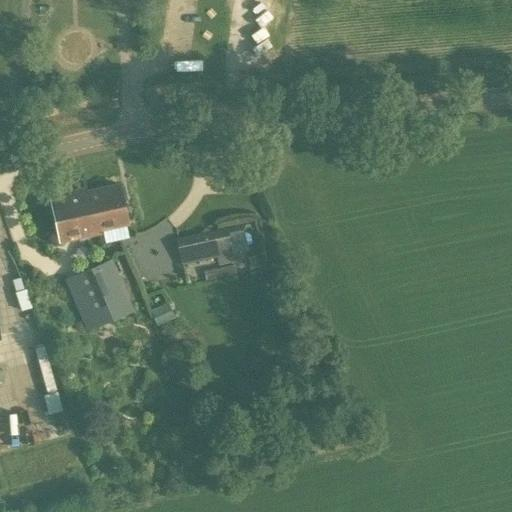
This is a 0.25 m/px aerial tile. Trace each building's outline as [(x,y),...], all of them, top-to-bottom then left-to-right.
[(98,233),(99,234),(101,234),(100,230),(128,224),(119,184),(86,192),(91,222),(96,221),(98,233)] [(91,222),(86,192),(51,199),(61,243),(99,234),(98,233),(96,221),(91,222)] [(176,238),(182,265),(233,254),(227,227),(176,238)] [(87,330),(133,310),(111,260),(65,280),(87,330)] [(237,264),(205,268),(207,278),(239,274),(237,264)]
